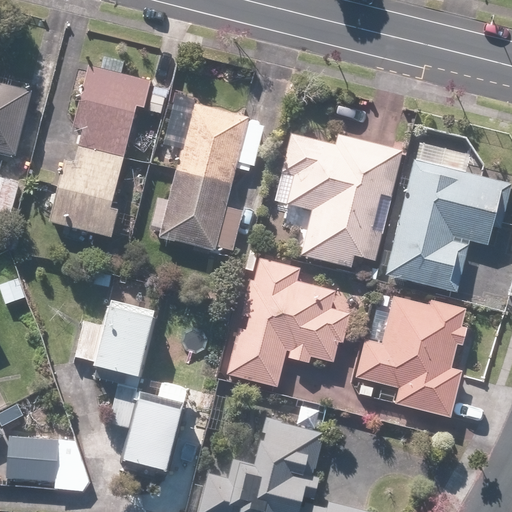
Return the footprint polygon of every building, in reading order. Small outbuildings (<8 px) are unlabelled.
[(89,65),(75,123),(86,126),(79,158),(68,155),(52,220),(131,239),(138,208),(119,203),(141,110),(149,112),(156,81),(89,65)] [(0,79),(0,146),(22,150),(33,85),(0,79)] [(266,119),(249,115),(195,103),(174,198),(160,195),(154,223),(168,226),(165,239),(236,254),(246,209),(229,205),(237,169),(254,172),(266,119)] [(360,268),(363,254),(381,257),(404,150),(340,136),(338,141),(289,131),(280,169),(296,173),(291,199),(313,204),(302,256),(360,268)] [(389,273),(442,285),(462,289),(474,239),(499,244),(511,186),(511,180),(468,171),(473,150),(419,138),(389,273)] [(25,180),(0,173),(0,209),(17,214),(25,180)] [(282,384),(289,355),(314,361),(315,354),(340,359),(352,308),(337,304),(340,290),(307,282),(311,264),(258,251),(229,371),(282,384)] [(467,367),(454,364),(468,308),(397,290),(385,339),(366,334),(357,374),(399,385),(395,403),(455,418),(467,367)] [(164,310),(111,297),(104,322),(83,317),(75,353),(149,372),(164,310)] [(0,323),(0,436),(10,432),(0,412),(0,341),(8,338),(0,323)] [(148,380),(131,454),(177,464),(193,391),(148,380)] [(213,467),(201,511),(378,511),(380,507),(317,492),(332,429),(272,414),(261,458),(236,452),(232,472),(213,467)] [(80,436),(13,431),(10,476),(59,480),(59,487),(77,488),(80,436)]
